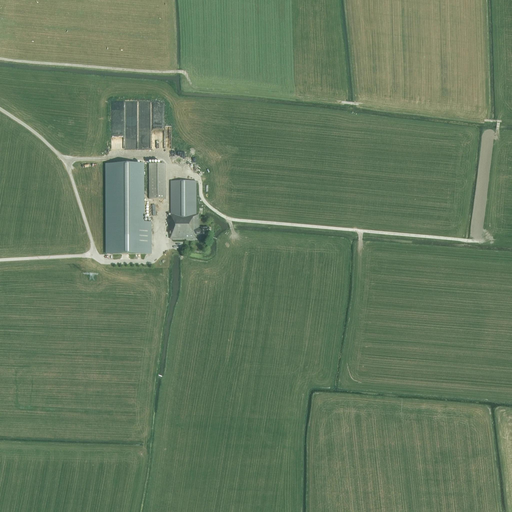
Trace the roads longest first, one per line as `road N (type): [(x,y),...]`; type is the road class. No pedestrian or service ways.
road 1 (track): [(168,175),(198,177),(206,204),(234,220),(474,240)]
road 2 (track): [(0,58),(178,71),(190,83)]
road 3 (unclassified): [(103,262),(65,160),(0,108)]
